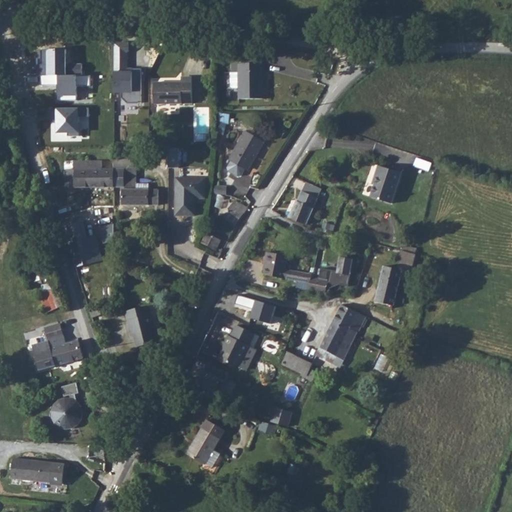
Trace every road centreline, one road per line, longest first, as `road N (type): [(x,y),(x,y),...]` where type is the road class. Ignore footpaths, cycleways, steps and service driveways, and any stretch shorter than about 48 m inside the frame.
road 1 (residential): [(511,49),(416,50),(377,59),(338,86),(241,237),(101,511)]
road 2 (unknown): [(0,441),(72,461),(110,494)]
road 3 (unknown): [(334,308),(216,288)]
